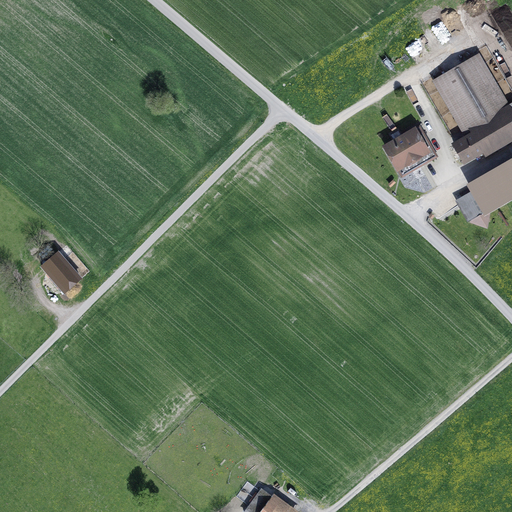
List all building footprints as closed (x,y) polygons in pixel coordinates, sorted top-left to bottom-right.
[(511,103),(508,106),(511,111),(511,112),(478,57),(435,82),(467,137),(449,148),(454,156),(459,153),(464,163),(511,135),(511,103)] [(419,128),(386,147),(399,169),(415,160),(418,164),(422,162),(422,163),(435,155),(419,128)] [(511,163),(470,187),(485,214),(511,198),(511,163)] [(42,266),(65,293),(81,280),(58,253),(42,266)] [(261,511),(271,499),(262,493),(248,511),(261,511)] [(289,511),(271,499),(261,511),(289,511)]
